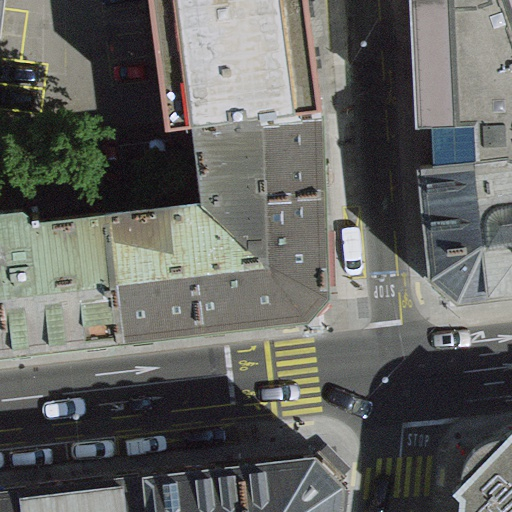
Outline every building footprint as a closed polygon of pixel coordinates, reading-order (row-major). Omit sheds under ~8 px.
[(198,121),(324,107),(310,0),(152,0),(168,124),(198,121)] [(511,0),(489,0),(479,4),(415,6),(422,124),(435,122),(436,163),(502,155),(511,158),(511,0)] [(208,201),(109,212),(124,336),(311,316),(330,293),(324,107),(198,121),(208,201)] [(511,158),(502,155),(436,163),(423,165),(435,275),(462,297),(511,290),(511,158)] [(0,350),(124,336),(109,212),(30,221),(30,212),(24,208),(0,211),(0,350)] [(477,447),(511,481),(511,430),(509,434),(499,435),(488,439),(483,442),(477,447)] [(511,511),(511,481),(477,447),(470,455),(466,467),(464,479),(456,488),(463,494),(461,511),(511,511)] [(317,456),(153,474),(157,511),(339,511),(342,481),(317,456)] [(157,511),(153,474),(0,491),(0,511),(157,511)]
